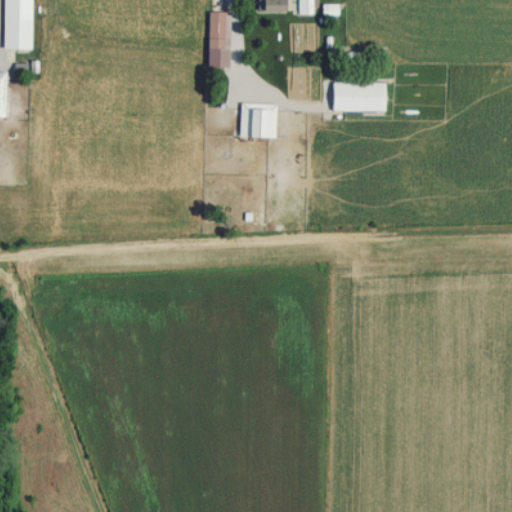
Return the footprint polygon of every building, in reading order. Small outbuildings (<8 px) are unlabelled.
[(284,0),(255,0),(255,11),(285,11),(284,0)] [(297,0),(297,13),(315,13),(315,0),(297,0)] [(228,11),(206,11),(206,66),(228,66),(228,11)] [(2,48),(28,48),(28,15),(2,15),(2,48)] [(382,82),(330,82),(330,111),(382,111),(382,82)] [(237,136),(274,137),(275,102),(238,101),(237,136)]
